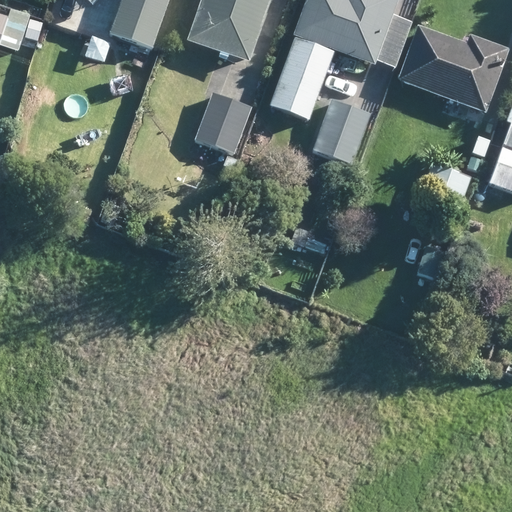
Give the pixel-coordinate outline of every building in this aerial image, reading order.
[(173,0),(123,0),(112,34),(148,46),(156,49),(173,0)] [(252,64),(273,0),(204,0),(190,43),(220,53),(252,64)] [(309,0),(296,37),(298,38),(273,108),(312,122),(315,112),(337,52),(378,67),(380,62),(394,67),(398,69),(414,24),(410,22),(395,17),(401,0),(309,0)] [(0,15),(0,48),(10,19),(0,15)] [(27,16),(22,31),(35,35),(40,21),(27,16)] [(511,51),(507,49),(472,36),(468,45),(420,27),(400,82),(463,105),(461,110),(474,116),(476,110),(487,114),(511,51)] [(109,43),(90,38),(84,61),(103,66),(109,43)] [(253,110),(251,109),(214,94),(196,140),(235,155),(253,110)] [(353,166),(371,115),(334,101),(328,117),(315,152),(353,166)] [(511,116),(509,125),(511,125),(511,129),(492,185),(511,192),(511,116)] [(206,161),(220,168),(226,156),(211,149),(206,161)] [(240,160),(230,156),(226,167),(236,171),(240,160)] [(473,178),(434,163),(422,196),(461,210),(473,178)] [(298,227),(293,243),(324,254),(328,245),(308,237),(310,231),(298,227)] [(428,247),(418,274),(436,280),(445,253),(428,247)]
